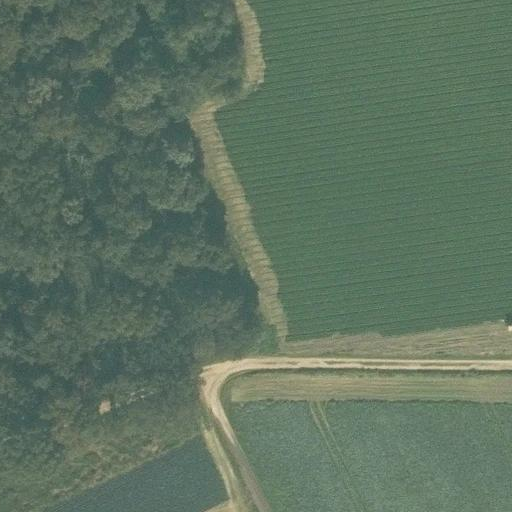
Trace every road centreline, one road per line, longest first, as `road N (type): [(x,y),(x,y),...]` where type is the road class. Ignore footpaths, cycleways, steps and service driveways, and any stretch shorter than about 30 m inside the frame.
road 1 (track): [(511,368),(196,367)]
road 2 (track): [(196,367),(0,441)]
road 3 (track): [(196,367),(264,511)]
